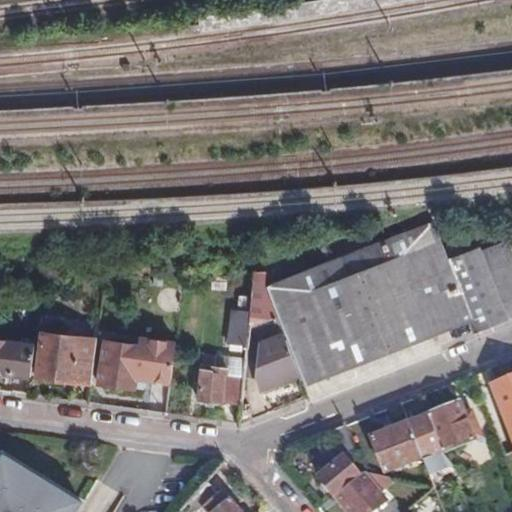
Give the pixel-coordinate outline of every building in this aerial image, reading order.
[(508,315),(511,313),(511,250),(508,240),(482,251),(479,242),(449,254),(435,219),(272,283),(273,285),(285,316),(291,331),(306,370),(311,382),(471,316),(477,330),(509,318),(508,315)] [(272,283),(267,271),(262,273),(255,319),(268,318),(273,285),(272,283)] [(183,304),(187,277),(164,277),(162,301),(183,304)] [(29,281),(0,281),(0,289),(29,289),(29,281)] [(273,285),(268,318),(285,316),(273,285)] [(250,345),(254,310),(227,307),(222,342),(250,345)] [(93,382),(99,339),(47,331),(41,374),(93,382)] [(266,341),(263,375),(267,386),(306,370),(291,331),(266,341)] [(18,341),(0,338),(0,374),(2,375),(3,370),(14,372),(18,341)] [(242,404),(246,373),(247,363),(220,358),(222,342),(208,340),(201,398),(242,404)] [(137,388),(143,347),(110,341),(104,382),(137,388)] [(246,373),(261,374),(265,341),(249,348),(247,363),(246,373)] [(511,373),(489,382),(511,442),(511,373)] [(461,402),(428,415),(444,452),(476,440),(474,432),(481,429),(476,417),(468,420),(461,402)] [(444,452),(428,415),(409,423),(424,459),(431,475),(444,470),(438,455),(444,452)] [(424,459),(409,423),(371,437),(386,474),(424,459)] [(354,451),(344,428),(330,433),(339,456),(354,451)] [(347,460),(356,456),(354,451),(339,456),(341,460),(345,457),(347,460)] [(0,511),(77,511),(82,505),(3,456),(0,461),(0,511)] [(335,497),(361,476),(347,460),(345,457),(341,460),(319,478),(335,497)] [(381,492),(394,480),(363,473),(361,476),(335,497),(348,511),(374,511),(387,500),(381,492)] [(218,494),(207,481),(190,501),(199,510),(203,506),(208,511),(241,511),(222,490),(218,494)]
